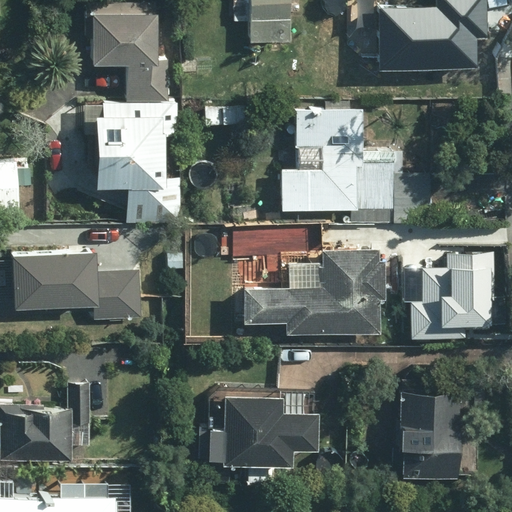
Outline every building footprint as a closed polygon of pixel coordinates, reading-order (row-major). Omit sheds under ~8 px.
[(82,61),(122,61),(121,93),(166,93),(166,53),(151,53),(151,1),(83,0),(82,61)] [(288,42),(288,0),(227,0),(227,18),(246,18),(246,41),(288,42)] [(417,78),(417,33),(394,34),(394,16),(329,17),(329,82),(395,82),(395,79),(417,78)] [(171,99),(81,102),(83,133),(91,133),(93,185),(124,184),(126,219),(176,217),(175,175),(160,176),(159,132),(172,132),(171,99)] [(244,105),(201,103),(201,122),(243,123),(244,105)] [(280,167),(280,208),(353,207),(354,221),(428,220),(428,172),(390,172),(390,160),(360,161),(360,107),(292,108),(293,167),(280,167)] [(29,156),(0,154),(0,199),(15,200),(15,184),(27,184),(29,156)] [(404,288),(404,329),(463,329),(463,314),(492,314),(492,246),(446,246),(446,256),(419,256),(419,288),(404,288)] [(9,306),(87,302),(88,318),(138,316),(136,267),(92,269),(91,247),(6,251),(9,306)] [(282,330),(375,331),(375,299),(383,299),(383,260),(377,260),(377,248),(318,247),(317,283),(239,282),(238,319),(283,319),(282,330)] [(0,459),(68,459),(68,440),(87,440),(86,379),(61,379),(61,402),(0,402),(0,459)] [(459,392),(396,389),(393,474),(456,477),(459,392)] [(196,454),(218,454),(217,461),(286,463),(286,446),(313,446),(314,411),(276,410),(276,392),(219,391),(218,423),(197,422),(196,454)] [(0,511),(107,511),(107,492),(0,491),(0,511)]
